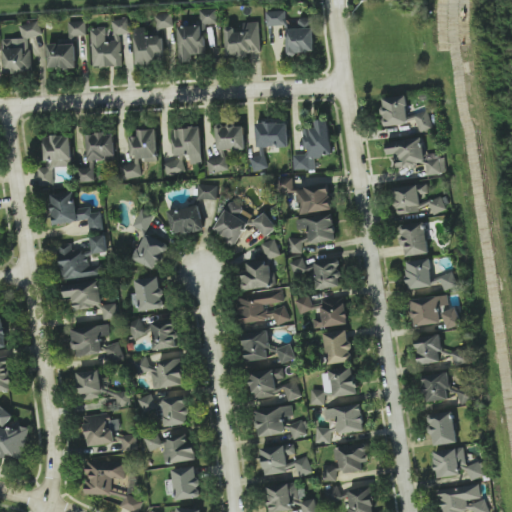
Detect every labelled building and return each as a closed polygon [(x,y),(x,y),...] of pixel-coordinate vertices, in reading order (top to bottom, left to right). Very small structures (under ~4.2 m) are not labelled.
[(201,9),(201,24),(218,24),(218,9),(201,9)] [(286,10),(267,11),(267,25),(287,25),(286,10)] [(173,14),(156,14),(157,28),(174,27),(173,14)] [(315,53),(314,17),(299,18),(300,28),(288,29),(289,54),(315,53)] [(130,33),(129,18),(113,20),(115,35),(130,33)] [(6,73),(33,72),(31,37),(42,36),(41,21),(21,22),(22,38),(3,39),(6,73)] [(69,36),(87,35),(86,21),(69,22),(69,36)] [(261,54),(261,24),(227,24),(227,54),(261,54)] [(194,61),(194,54),(205,54),(204,26),(180,27),(181,61),(194,61)] [(93,67),(123,66),(122,34),(114,34),(114,42),(107,42),(106,27),(91,28),(93,67)] [(147,27),(136,28),(137,64),(165,63),(164,35),(147,36),(147,27)] [(76,43),(49,44),(49,69),(77,68),(76,43)] [(381,99),(387,127),(410,122),(405,95),(381,99)] [(420,132),(434,128),(429,110),(410,115),(411,121),(417,120),(420,132)] [(333,155),(329,118),(315,120),(316,127),(304,128),(307,153),(293,155),(295,171),(317,169),(315,157),(333,155)] [(289,146),(288,122),(257,124),(259,156),(252,156),(253,170),(267,169),(266,147),(289,146)] [(246,126),(218,125),(217,148),(245,149),(246,126)] [(191,154),(192,164),(203,164),(202,127),(173,129),(174,155),(191,154)] [(159,160),(157,129),(139,130),(139,136),(131,136),(132,162),(123,162),(123,178),(142,177),(141,161),(159,160)] [(116,160),(115,133),(88,134),(89,161),(116,160)] [(72,135),(42,136),(43,164),(39,164),(39,186),(55,185),(55,167),(73,166),(72,135)] [(387,142),(389,156),(395,155),(397,167),(426,163),(428,175),(447,172),(444,152),(425,154),(423,137),(387,142)] [(208,159),(210,173),(228,171),(227,157),(208,159)] [(167,175),(186,172),(184,158),(165,161),(167,175)] [(95,161),(86,161),(86,168),(77,168),(77,182),(95,182),(95,161)] [(295,178),(280,179),(280,192),(295,192),(295,178)] [(218,200),(219,185),(199,184),(199,199),(218,200)] [(445,210),(444,198),(428,200),(427,184),(394,188),(397,216),(445,210)] [(333,210),(330,185),(298,188),(301,213),(333,210)] [(89,220),(90,232),(104,230),(102,212),(92,213),(92,207),(77,208),(75,192),(46,194),(49,224),(89,220)] [(231,202),(214,231),(238,244),(254,214),(231,202)] [(168,213),(176,237),(206,227),(198,203),(168,213)] [(134,230),(149,233),(154,214),(139,210),(134,230)] [(278,229),(267,212),(255,221),(266,237),(278,229)] [(334,214),(298,218),(301,237),(288,239),(289,249),(337,243),(334,214)] [(429,254),(426,222),(402,225),(405,256),(429,254)] [(157,270),(170,245),(146,233),(134,259),(157,270)] [(94,254),(109,252),(107,234),(92,236),(94,254)] [(245,290),(274,285),(270,258),(280,256),(277,240),(263,242),(265,259),(248,262),(249,270),(241,272),(245,290)] [(103,275),(101,265),(93,266),(91,249),(73,251),(72,245),(57,247),(61,279),(103,275)] [(342,287),(340,261),(305,265),(305,259),(293,260),(294,275),(315,273),(316,289),(342,287)] [(444,285),(444,289),(457,288),(455,274),(433,276),(432,259),(407,261),(409,288),(444,285)] [(165,308),(161,277),(136,279),(138,293),(135,293),(137,312),(165,308)] [(74,309),(103,305),(101,281),(65,285),(66,298),(73,297),(74,309)] [(288,308),(265,310),(265,304),(285,302),(284,291),(249,294),(250,299),(238,300),(241,323),(276,319),(276,323),(290,322),(288,308)] [(415,326),(445,322),(446,328),(461,326),(459,307),(451,308),(449,294),(412,300),(415,326)] [(315,328),(349,324),(345,299),(312,303),(311,297),(297,299),(299,313),(322,309),(323,317),(314,318),(315,328)] [(104,304),(105,320),(119,318),(117,303),(104,304)] [(0,318),(0,348),(9,347),(4,318),(0,318)] [(133,338),(153,335),(155,350),(179,347),(175,320),(144,325),(143,318),(130,320),(133,338)] [(72,326),(74,356),(110,354),(109,324),(72,326)] [(353,360),(348,329),(325,333),(329,364),(353,360)] [(269,330),(243,334),(247,362),(269,358),(268,348),(272,348),(269,330)] [(417,338),(421,365),(444,361),(440,334),(417,338)] [(106,346),(111,363),(125,359),(120,342),(106,346)] [(283,363),(297,359),(293,344),(278,348),(283,363)] [(10,356),(0,356),(0,391),(14,390),(10,356)] [(153,388),(184,386),(183,359),(160,360),(160,371),(153,371),(153,388)] [(288,400),(301,398),(299,381),(285,382),(284,368),(250,373),(254,398),(287,393),(288,400)] [(336,392),(336,395),(357,395),(356,369),(324,370),(325,392),(336,392)] [(78,372),(80,399),(108,397),(108,407),(131,405),(130,390),(109,392),(107,370),(78,372)] [(428,401),(451,399),(449,373),(426,375),(428,401)] [(312,404),(325,405),(325,390),(312,390),(312,404)] [(138,400),(145,414),(159,407),(152,393),(138,400)] [(189,425),(188,397),(165,398),(166,425),(189,425)] [(0,404),(0,422),(2,423),(0,426),(0,458),(2,460),(6,455),(16,461),(31,439),(26,435),(30,430),(12,418),(14,414),(0,405),(0,404)] [(325,410),(327,421),(338,419),(340,434),(366,430),(362,404),(325,410)] [(257,409),(259,435),(286,433),(285,417),(294,416),(293,406),(257,409)] [(434,446),(459,442),(454,411),(429,415),(434,446)] [(90,447),(123,442),(119,419),(111,420),(109,413),(85,417),(90,447)] [(295,438),(309,432),(304,420),(290,426),(295,438)] [(332,443),(333,431),(338,432),(338,427),(318,426),(317,443),(332,443)] [(138,449),(137,434),(123,435),(125,451),(138,449)] [(197,460),(195,442),(189,442),(188,434),(169,436),(170,442),(159,443),(153,443),(154,447),(165,446),(167,464),(197,460)] [(266,474),(298,469),(299,476),(312,474),(310,458),(288,461),(288,455),(296,454),(295,444),(262,449),(266,474)] [(338,473),(364,472),(364,462),(370,462),(369,444),(335,446),(336,465),(324,466),(324,481),(338,480),(338,473)] [(434,451),(437,477),(470,473),(471,479),(484,478),(482,463),(466,464),(465,448),(434,451)] [(85,495),(123,496),(123,510),(142,511),(143,499),(136,499),(136,470),(126,470),(126,461),(86,460),(85,495)] [(173,470),(178,500),(202,497),(197,466),(173,470)] [(305,511),(304,511),(318,511),(318,499),(306,500),(306,488),(298,488),(298,483),(270,484),(271,511),(305,511)] [(439,490),(442,511),(487,511),(483,483),(439,490)] [(349,489),(350,511),(374,511),(373,488),(349,489)]
